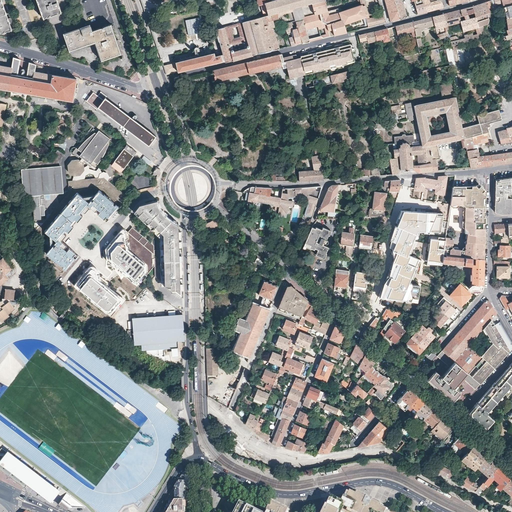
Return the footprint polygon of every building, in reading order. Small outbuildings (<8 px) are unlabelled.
[(0,0),(0,33),(12,30),(12,29),(10,24),(13,23),(11,17),(8,18),(2,1),(5,1),(4,0),(36,0),(39,7),(37,8),(39,14),(41,13),(43,19),(61,12),(57,0),(0,0)] [(292,8),(295,20),(303,18),(304,22),(306,22),(301,5),(311,2),(314,10),(321,8),(321,11),(316,13),(318,19),(319,24),(324,23),(331,20),(328,10),(325,0),(324,0),(259,0),(261,3),(265,2),(268,14),(271,13),(292,8)] [(384,0),(386,4),(388,10),(397,8),(394,0),(384,0)] [(404,18),(406,17),(404,8),(401,0),(394,0),(397,8),(400,19),(404,18)] [(417,14),(426,12),(422,0),(416,0),(414,1),(416,9),(417,14)] [(422,0),(426,12),(444,7),(441,0),(439,0),(430,3),(429,0),(422,0)] [(475,13),(476,17),(490,12),(489,8),(491,7),(489,1),(481,3),(473,6),(475,13)] [(330,36),(347,32),(344,23),(363,17),(366,16),(362,4),(339,12),(341,19),(334,21),(331,22),(331,23),(331,25),(327,26),(330,36)] [(511,4),(504,7),(506,16),(501,18),(501,16),(495,18),(494,18),(494,19),(494,20),(494,21),(494,22),(495,22),(507,18),(511,16),(511,4)] [(463,16),(475,13),(473,6),(466,8),(463,9),(461,9),(462,15),(459,16),(460,17),(463,17),(463,16)] [(397,8),(388,10),(391,21),(397,19),(400,19),(397,8)] [(460,21),(460,17),(459,16),(462,15),(461,9),(452,12),(444,14),(446,26),(461,22),(460,21)] [(482,38),(485,37),(484,33),(485,33),(483,25),(490,23),(489,21),(488,18),(491,17),(490,12),(476,17),(479,27),(482,38)] [(271,13),(268,14),(264,15),(217,29),(223,53),(215,55),(214,52),(176,62),(178,71),(225,60),(225,61),(234,59),(249,55),(257,53),(279,48),(272,27),(275,26),(271,13)] [(434,24),(438,39),(444,37),(444,33),(448,32),(447,26),(446,26),(444,14),(438,15),(433,17),(434,24)] [(385,22),(383,15),(366,18),(369,26),(385,22)] [(413,22),(416,36),(422,35),(422,34),(420,27),(434,24),(433,17),(422,19),(413,22)] [(465,38),(465,42),(482,38),(479,27),(476,17),(460,21),(461,22),(463,31),(475,28),(477,34),(473,36),(472,33),(464,35),(465,38)] [(302,43),(310,41),(307,31),(304,22),(303,18),(295,20),(299,31),(302,41),(302,43)] [(306,22),(304,22),(307,31),(327,26),(331,25),(331,23),(331,22),(331,20),(324,23),(319,24),(318,19),(316,19),(306,22)] [(294,45),(296,44),(296,43),(294,33),(293,30),(291,22),(284,24),(287,33),(288,33),(289,36),(291,45),(294,45)] [(412,31),(413,37),(416,36),(413,22),(400,25),(396,26),(398,35),(412,31)] [(121,54),(111,24),(92,31),(90,25),(63,34),(69,51),(96,42),(102,60),(121,54)] [(383,42),(390,40),(389,36),(387,28),(379,30),(374,31),(377,40),(383,39),(383,42)] [(368,42),(377,40),(374,31),(366,33),(359,35),(359,39),(367,37),(367,39),(368,42)] [(465,42),(465,38),(459,39),(458,38),(456,36),(449,38),(450,41),(451,45),(465,42)] [(355,62),(352,50),(351,44),(351,43),(343,45),(339,46),(338,44),(335,45),(335,47),(332,48),(326,49),(329,65),(350,61),(350,63),(355,62)] [(300,55),(304,71),(329,65),(326,49),(316,52),(316,50),(312,50),(312,53),(309,53),(305,54),(300,55)] [(438,49),(429,51),(432,65),(434,64),(435,68),(440,67),(439,63),(441,63),(438,49)] [(247,62),(250,73),(265,70),(282,65),(279,54),(263,58),(247,62)] [(290,77),(305,74),(304,71),(300,55),(296,56),(296,54),(283,57),(282,54),(279,54),(282,65),(287,64),(290,77)] [(12,67),(0,65),(0,88),(31,94),(72,101),(73,96),(75,96),(76,93),(78,93),(78,91),(78,88),(77,88),(78,85),(75,84),(76,78),(36,71),(37,64),(29,62),(27,74),(20,72),(22,59),(14,57),(12,67)] [(247,62),(213,70),(215,82),(250,73),(247,62)] [(348,71),(330,75),(332,83),(333,83),(350,80),(348,71)] [(137,73),(131,75),(133,82),(140,80),(137,73)] [(314,87),(332,83),(330,75),(313,80),(314,87)] [(156,137),(106,98),(108,96),(102,91),(99,95),(98,96),(94,92),(87,101),(88,102),(87,102),(97,110),(98,109),(99,108),(113,119),(149,146),(152,142),(156,137)] [(421,146),(421,148),(431,147),(437,145),(464,139),(455,98),(413,107),(413,105),(403,107),(406,120),(407,120),(407,125),(416,123),(421,146)] [(402,112),(400,105),(389,107),(390,114),(402,112)] [(98,109),(97,110),(101,113),(111,121),(113,119),(99,108),(98,109)] [(462,127),(464,139),(471,137),(470,135),(487,132),(485,123),(497,120),(497,121),(502,120),(500,109),(498,110),(494,111),(490,112),(486,113),(485,113),(482,113),(483,114),(478,115),(480,123),(477,123),(478,124),(473,125),(473,124),(469,125),(469,126),(465,127),(465,126),(462,127)] [(487,132),(487,134),(488,138),(490,137),(488,127),(487,124),(490,123),(497,121),(497,120),(485,123),(487,132)] [(89,127),(82,139),(86,141),(93,130),(89,127)] [(110,139),(98,131),(97,132),(93,130),(86,141),(82,139),(76,149),(82,153),(79,158),(91,165),(93,162),(99,166),(110,148),(113,143),(109,141),(110,139)] [(505,144),(511,143),(507,130),(498,132),(501,144),(501,145),(505,144)] [(492,165),(491,155),(479,157),(477,144),(489,142),(488,138),(487,134),(471,137),(464,139),(466,147),(470,167),(480,166),(486,166),(492,165)] [(398,158),(399,171),(402,171),(402,172),(412,172),(412,171),(413,170),(411,147),(410,148),(409,147),(409,146),(409,145),(408,145),(407,144),(406,144),(406,143),(405,143),(405,144),(404,144),(403,144),(402,143),(402,144),(402,145),(401,145),(401,146),(400,145),(399,146),(400,147),(400,148),(399,149),(398,149),(398,150),(393,151),(394,158),(398,158)] [(121,172),(137,152),(127,144),(112,164),(121,172)] [(439,158),(437,145),(431,147),(421,148),(421,146),(411,147),(413,170),(420,172),(438,170),(436,158),(439,158)] [(82,153),(76,149),(72,155),(78,159),(79,158),(82,153)] [(44,193),(62,192),(61,164),(60,163),(61,159),(62,155),(57,150),(55,152),(54,160),(53,167),(22,169),(24,195),(33,194),(44,193)] [(502,153),(491,155),(492,165),(502,163),(503,163),(502,153)] [(152,161),(144,154),(143,155),(141,158),(149,164),(151,161),(152,161)] [(315,171),(299,172),(299,181),(311,180),(324,179),(319,156),(312,158),(315,171)] [(92,166),(91,165),(79,158),(78,159),(91,167),(92,166)] [(399,174),(399,171),(398,158),(394,158),(390,158),(393,174),(399,174)] [(70,168),(70,175),(75,179),(82,178),(86,173),(86,169),(85,166),(81,162),(74,163),(70,168)] [(101,175),(103,174),(100,169),(97,172),(90,166),(86,169),(86,173),(82,178),(86,180),(87,177),(90,175),(94,176),(96,179),(100,179),(101,175)] [(100,179),(69,182),(69,188),(72,189),(73,188),(101,185),(119,201),(124,195),(110,182),(111,179),(109,175),(105,174),(103,174),(101,175),(100,179)] [(416,181),(415,189),(415,190),(425,191),(425,187),(436,189),(436,193),(445,194),(447,176),(416,178),(416,181)] [(511,214),(509,178),(495,180),(495,211),(496,213),(502,215),(504,214),(511,214)] [(390,192),(399,191),(400,180),(396,180),(391,180),(390,191),(390,192)] [(331,186),(329,188),(324,198),(336,200),(339,185),(335,185),(332,185),(331,186)] [(467,233),(484,236),(485,203),(486,190),(483,187),(481,185),(472,186),(472,188),(466,188),(466,186),(453,186),(451,205),(453,207),(458,207),(460,205),(464,206),(465,208),(465,210),(465,217),(465,219),(465,221),(462,221),(462,225),(465,226),(465,228),(465,233),(467,233)] [(293,188),(282,188),(281,195),(278,212),(278,216),(284,216),(288,193),(304,193),(304,192),(314,192),(313,195),(312,199),(311,199),(306,215),(313,217),(313,216),(317,202),(321,187),(321,186),(301,188),(293,188)] [(262,187),(255,187),(251,187),(248,188),(246,189),(243,191),(246,192),(245,200),(263,203),(264,195),(261,195),(262,187)] [(270,196),(271,188),(268,187),(267,193),(266,196),(267,196),(266,203),(273,205),(273,206),(275,206),(275,210),(276,212),(278,212),(281,195),(279,195),(278,197),(270,196)] [(45,234),(48,236),(51,238),(55,241),(51,246),(49,249),(44,255),(47,257),(48,255),(50,257),(49,258),(60,267),(61,265),(66,269),(74,258),(72,257),(75,254),(68,249),(66,251),(64,254),(62,252),(64,249),(66,246),(60,242),(65,236),(63,234),(60,232),(62,229),(65,231),(68,233),(72,227),(72,226),(70,225),(72,222),(73,220),(75,221),(77,222),(81,216),(78,214),(76,212),(78,210),(80,211),(84,214),(88,208),(94,212),(96,209),(97,207),(100,209),(99,211),(96,214),(102,219),(105,216),(108,219),(118,206),(97,190),(92,196),(90,199),(88,203),(84,200),(80,197),(74,193),(67,203),(68,204),(66,207),(64,205),(53,220),(54,221),(52,223),(51,222),(45,234)] [(370,217),(378,216),(386,216),(387,213),(384,213),(387,193),(375,191),(372,209),(371,208),(370,208),(370,209),(369,209),(369,210),(369,217),(370,217)] [(44,193),(33,194),(35,218),(43,217),(43,215),(46,215),(45,204),(42,204),(42,198),(45,198),(44,193)] [(324,198),(318,213),(322,214),(322,210),(328,211),(327,215),(333,216),(333,212),(336,200),(324,198)] [(177,292),(182,289),(180,230),(178,230),(178,222),(176,221),(174,220),(172,219),(170,217),(167,215),(164,212),(161,208),(159,204),(157,200),(139,205),(134,212),(137,215),(138,215),(160,237),(160,258),(162,281),(177,292)] [(443,234),(445,214),(407,212),(401,226),(398,226),(394,241),(397,242),(394,251),(400,254),(392,274),(383,297),(419,305),(421,289),(413,285),(421,259),(414,256),(423,232),(443,234)] [(340,231),(339,243),(347,245),(346,254),(352,255),(353,246),(356,217),(348,218),(348,224),(350,225),(349,232),(340,231)] [(203,224),(203,233),(210,232),(217,230),(221,224),(215,219),(213,219),(208,222),(203,224)] [(508,224),(495,225),(495,228),(495,233),(504,233),(504,238),(508,238),(508,224)] [(312,226),(304,245),(312,249),(313,247),(319,249),(316,254),(323,257),(325,251),(327,252),(329,246),(325,244),(326,242),(327,242),(328,242),(329,241),(329,240),(329,239),(327,239),(329,234),(328,234),(330,229),(324,227),(322,229),(316,226),(315,228),(312,226)] [(104,250),(104,258),(116,267),(124,275),(137,285),(154,265),(154,258),(153,254),(143,245),(147,240),(131,227),(128,231),(124,228),(121,228),(104,250)] [(476,258),(484,259),(484,247),(484,236),(467,233),(466,250),(451,248),(453,239),(446,238),(446,241),(444,254),(446,255),(473,258),(476,258)] [(373,236),(361,234),(359,246),(371,248),(373,236)] [(430,239),(428,261),(442,262),(443,256),(444,254),(446,241),(430,239)] [(510,256),(510,246),(500,246),(500,250),(499,250),(498,256),(510,256)] [(446,256),(443,256),(442,262),(471,266),(472,266),(472,265),(473,258),(446,255),(446,256)] [(483,285),(484,283),(484,259),(476,258),(476,265),(472,265),(472,266),(471,266),(472,284),(468,288),(477,296),(480,293),(482,290),(482,289),(483,285)] [(0,287),(9,280),(5,275),(11,270),(2,260),(0,261),(0,287)] [(509,277),(510,267),(497,266),(497,277),(509,277)] [(124,275),(116,267),(114,269),(121,278),(124,275)] [(92,268),(91,268),(81,280),(79,282),(79,284),(79,285),(79,286),(105,308),(108,310),(111,310),(114,308),(116,305),(119,307),(124,301),(111,291),(113,288),(115,286),(110,283),(96,273),(96,271),(94,270),(93,268),(92,268)] [(343,288),(346,289),(349,274),(336,272),(335,287),(338,287),(338,288),(343,289),(343,288)] [(371,276),(356,273),(354,288),(368,291),(371,276)] [(267,316),(270,309),(263,306),(267,297),(272,299),(274,295),(278,285),(264,279),(258,293),(263,295),(260,305),(254,302),(246,320),(239,317),(234,328),(241,331),(234,349),(243,353),(250,356),(267,316)] [(461,305),(471,294),(460,284),(450,295),(461,305)] [(299,292),(291,286),(288,287),(286,292),(280,307),(302,316),(308,300),(299,292)] [(6,300),(13,301),(15,301),(16,292),(6,291),(6,300)] [(511,300),(509,303),(505,295),(502,295),(500,299),(503,305),(506,310),(510,308),(511,311),(511,300)] [(16,310),(11,303),(7,305),(4,302),(2,303),(0,300),(0,318),(3,322),(10,317),(9,315),(16,310)] [(308,333),(309,329),(302,326),(306,318),(310,320),(309,322),(312,324),(313,322),(315,323),(320,314),(319,313),(320,311),(308,300),(302,316),(300,319),(299,323),(298,324),(296,328),(308,333)] [(499,316),(489,301),(486,300),(442,350),(468,373),(482,357),(479,355),(468,345),(483,329),(484,327),(489,321),(492,325),(495,322),(494,321),(498,317),(499,316)] [(302,316),(280,307),(279,309),(300,319),(302,316)] [(387,308),(382,317),(385,320),(387,326),(382,332),(385,334),(388,330),(394,323),(402,312),(387,308)] [(441,327),(449,318),(445,314),(440,310),(435,316),(434,316),(433,320),(433,321),(441,327)] [(184,340),(182,314),(132,317),(133,329),(128,329),(128,336),(134,336),(134,344),(141,343),(142,349),(142,350),(158,348),(177,347),(177,341),(184,340)] [(50,328),(55,322),(49,316),(44,322),(50,328)] [(374,330),(381,318),(380,317),(379,318),(377,319),(376,319),(369,326),(374,330)] [(511,339),(508,333),(507,333),(503,327),(505,327),(501,320),(500,321),(498,317),(494,321),(495,322),(492,325),(489,321),(484,327),(487,331),(492,340),(479,355),(482,357),(468,373),(480,384),(499,362),(511,347),(511,339)] [(282,329),(294,334),(296,330),(296,328),(298,324),(286,319),(282,329)] [(330,324),(324,322),(323,326),(317,324),(312,330),(325,334),(330,324)] [(385,334),(384,335),(395,344),(405,332),(394,323),(388,330),(385,334)] [(418,355),(435,336),(431,332),(432,330),(432,329),(429,327),(428,327),(427,329),(423,325),(422,325),(420,324),(418,327),(419,329),(406,344),(418,355)] [(333,333),(330,338),(344,343),(347,337),(343,335),(344,334),(335,326),(333,333)] [(288,347),(293,349),(301,352),(302,348),(293,345),(294,343),(308,348),(312,336),(296,330),(294,334),(292,339),(291,340),(288,347)] [(275,345),(283,348),(287,350),(288,347),(291,340),(279,335),(275,345)] [(357,342),(353,351),(351,354),(350,357),(360,364),(365,354),(366,350),(361,346),(357,342)] [(338,347),(328,343),(328,344),(326,347),(338,352),(339,348),(338,347)] [(206,347),(207,375),(218,374),(218,370),(217,348),(206,347)] [(281,366),(279,371),(283,373),(284,372),(289,374),(291,369),(298,372),(302,363),(289,358),(293,349),(288,347),(287,350),(285,355),(285,357),(281,366)] [(339,357),(340,354),(338,352),(326,347),(325,351),(324,352),(334,357),(336,356),(339,357)] [(45,353),(53,360),(57,356),(48,349),(45,353)] [(468,373),(442,350),(437,356),(450,368),(442,377),(436,371),(428,380),(441,391),(453,402),(461,393),(454,387),(462,378),(475,389),(480,384),(468,373)] [(281,366),(285,357),(272,352),(269,361),(281,366)] [(360,364),(359,365),(366,372),(371,365),(374,362),(365,354),(360,364)] [(318,366),(330,371),(334,363),(322,358),(321,361),(318,366)] [(511,363),(510,365),(509,366),(510,366),(495,383),(493,385),(492,386),(478,403),(477,403),(475,405),(474,406),(474,407),(469,412),(470,415),(482,426),(485,429),(494,419),(487,413),(511,384),(511,363)] [(371,365),(366,372),(364,374),(375,384),(383,375),(371,365)] [(315,373),(314,376),(321,379),(320,382),(324,384),(325,381),(326,381),(330,371),(318,366),(315,373)] [(272,370),(266,368),(261,378),(270,382),(268,385),(265,384),(264,387),(265,388),(270,390),(271,390),(273,385),(275,380),(277,374),(271,372),(272,370)] [(383,375),(375,384),(374,385),(378,389),(375,393),(381,399),(385,395),(383,393),(388,386),(390,383),(390,381),(387,379),(388,379),(383,375)] [(304,385),(305,382),(296,377),(294,381),(290,379),(289,381),(303,387),(304,385)] [(341,383),(348,389),(350,384),(347,381),(344,379),(341,383)] [(348,389),(356,396),(357,393),(363,398),(367,393),(359,386),(356,383),(352,380),(350,384),(348,389)] [(303,387),(289,381),(288,385),(291,387),(302,391),(302,389),(303,387)] [(264,387),(257,384),(255,389),(254,389),(251,397),(254,398),(261,401),(265,402),(266,402),(269,395),(269,393),(264,391),(265,388),(264,387)] [(289,392),(287,397),(297,401),(299,397),(302,391),(291,387),(291,388),(288,386),(286,391),(289,392)] [(319,390),(310,386),(309,388),(306,395),(316,399),(319,390)] [(414,392),(411,389),(407,389),(397,401),(406,409),(407,408),(418,395),(414,392)] [(351,394),(347,391),(345,395),(343,399),(353,407),(356,403),(352,400),(351,401),(347,398),(351,394)] [(323,408),(325,403),(316,399),(306,395),(304,401),(303,404),(312,408),(315,401),(320,403),(319,406),(323,408)] [(373,408),(378,402),(371,396),(369,395),(364,400),(373,408)] [(418,395),(407,408),(410,410),(412,407),(417,411),(425,402),(421,398),(418,395)] [(297,401),(287,397),(286,399),(284,405),(282,409),(285,410),(292,413),(295,408),(297,401)] [(429,405),(425,402),(417,411),(425,418),(433,409),(429,405)] [(341,411),(338,408),(325,403),(323,408),(337,414),(339,415),(341,411)] [(372,417),(375,413),(369,407),(363,415),(369,420),(372,417)] [(292,413),(285,410),(282,409),(280,415),(282,416),(282,417),(289,420),(291,417),(292,413)] [(434,427),(443,417),(437,413),(433,409),(424,419),(434,427)] [(311,416),(300,411),(298,415),(309,420),(311,416)] [(247,418),(245,423),(253,431),(257,422),(260,416),(261,413),(259,413),(256,419),(253,418),(252,418),(251,419),(247,418)] [(307,424),(309,420),(298,415),(297,418),(296,419),(307,424)] [(364,426),(369,420),(363,415),(362,416),(359,417),(354,422),(354,424),(360,430),(364,426)] [(279,416),(276,423),(271,435),(274,436),(273,438),(281,441),(281,439),(285,430),(288,423),(289,420),(279,416)] [(392,425),(383,417),(380,421),(389,429),(392,425)] [(443,440),(454,427),(448,422),(443,417),(434,427),(431,430),(437,435),(443,440)] [(333,444),(334,443),(343,425),(336,419),(326,438),(332,443),(333,444)] [(389,429),(380,421),(376,426),(371,430),(381,438),(389,429)] [(262,425),(257,422),(253,431),(254,431),(261,437),(266,440),(272,443),(279,446),(281,441),(273,438),(272,440),(268,437),(269,436),(260,430),(262,425)] [(306,429),(294,424),(292,428),(304,433),(306,429)] [(351,428),(358,433),(360,430),(354,424),(351,428)] [(302,437),(304,433),(292,428),(292,430),(291,432),(302,437)] [(381,438),(371,430),(366,437),(362,441),(356,447),(359,446),(375,442),(377,442),(378,442),(381,438)] [(466,438),(461,433),(453,443),(450,447),(459,455),(463,451),(466,454),(474,444),(466,438)] [(437,435),(434,439),(439,444),(443,440),(437,435)] [(317,453),(329,451),(332,443),(326,438),(325,437),(319,448),(317,453)] [(295,443),(287,440),(285,445),(284,447),(285,447),(305,451),(308,443),(297,438),(295,443)] [(474,468),(477,466),(486,455),(480,450),(474,444),(466,454),(462,458),(474,468)] [(2,456),(0,455),(0,469),(25,490),(29,486),(50,502),(61,489),(59,487),(57,489),(46,481),(48,479),(46,477),(44,480),(34,471),(36,469),(34,468),(32,470),(22,462),(23,459),(22,458),(20,460),(9,452),(11,449),(9,448),(6,452),(2,448),(0,449),(0,453),(4,454),(2,456)] [(488,476),(497,465),(492,460),(486,455),(477,466),(484,472),(488,476)] [(431,468),(446,476),(449,472),(451,471),(436,463),(431,468)] [(496,486),(499,490),(502,487),(511,476),(504,470),(498,465),(497,465),(488,476),(479,486),(482,489),(493,477),(499,483),(496,486)] [(191,473),(183,474),(179,480),(180,481),(176,487),(177,500),(186,499),(186,489),(187,489),(187,486),(191,486),(191,473)] [(468,488),(475,491),(478,487),(474,484),(475,482),(468,475),(461,484),(468,488)] [(510,497),(504,503),(506,504),(511,497),(511,477),(511,476),(502,487),(510,494),(509,496),(510,497)] [(352,491),(351,493),(368,501),(369,498),(359,493),(358,494),(352,491)] [(85,507),(66,493),(58,504),(61,506),(85,508),(85,507)] [(372,500),(369,498),(368,501),(351,493),(346,503),(344,502),(336,498),(329,511),(386,511),(387,511),(371,502),(372,500)] [(143,501),(148,506),(152,502),(147,497),(143,501)] [(334,497),(326,511),(329,511),(336,498),(334,497)] [(171,500),(170,504),(168,505),(168,508),(166,508),(165,511),(181,511),(182,511),(187,511),(186,499),(177,500),(171,500)] [(372,500),(371,502),(387,511),(388,509),(382,506),(383,505),(372,500)] [(289,511),(287,511),(288,508),(277,502),(275,505),(272,504),(271,507),(269,510),(273,511),(289,511)]
